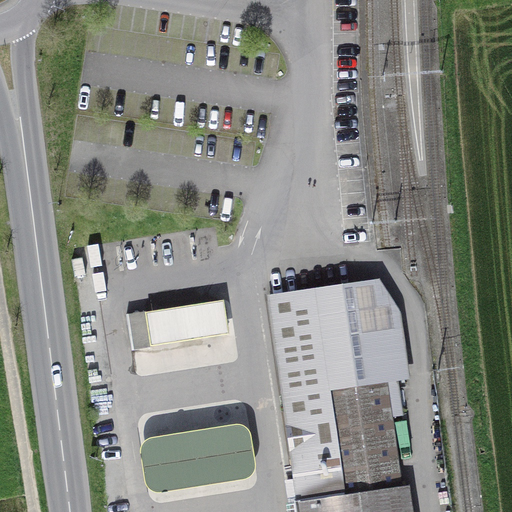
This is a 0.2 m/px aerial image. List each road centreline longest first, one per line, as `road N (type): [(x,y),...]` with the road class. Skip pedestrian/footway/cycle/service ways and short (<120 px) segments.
road 1 (primary): [(69,511),(0,36)]
road 2 (residential): [(179,0),(268,8),(301,0)]
